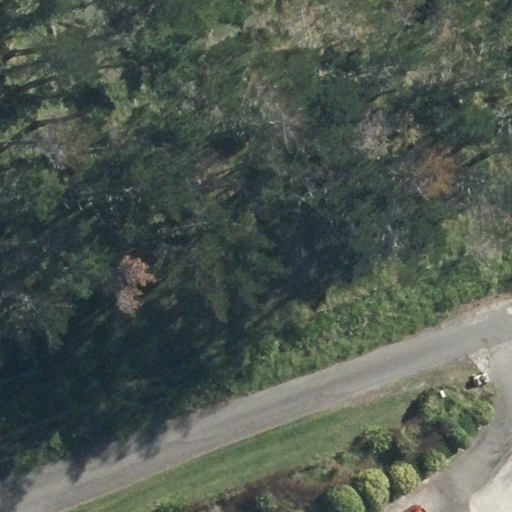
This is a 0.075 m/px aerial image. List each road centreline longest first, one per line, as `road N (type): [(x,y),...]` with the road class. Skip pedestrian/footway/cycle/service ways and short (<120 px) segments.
road 1 (track): [(511,311),(0,511)]
road 2 (track): [(511,386),(503,410),(413,511)]
